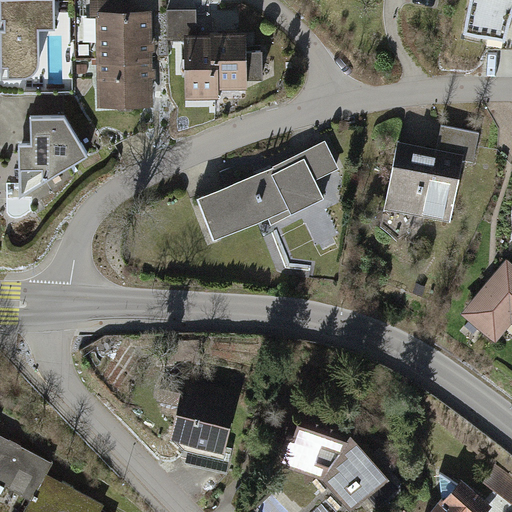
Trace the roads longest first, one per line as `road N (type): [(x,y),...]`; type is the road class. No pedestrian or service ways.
road 1 (tertiary): [(67,303),(215,306),(345,323),(428,362),(511,424)]
road 2 (residential): [(67,303),(80,233),(116,191),(236,134),(339,106)]
road 3 (tertiary): [(184,511),(57,372),(46,303)]
road 4 (residential): [(339,106),(511,88)]
road 5 (residential): [(339,106),(311,47),(262,0)]
